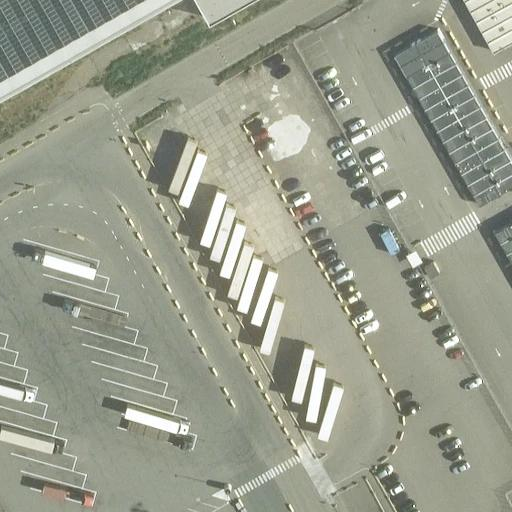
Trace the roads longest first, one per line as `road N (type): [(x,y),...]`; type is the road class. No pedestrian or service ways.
road 1 (unknown): [(511,360),(366,63),(376,25),(414,0)]
road 2 (unknown): [(439,0),(455,5),(511,101)]
